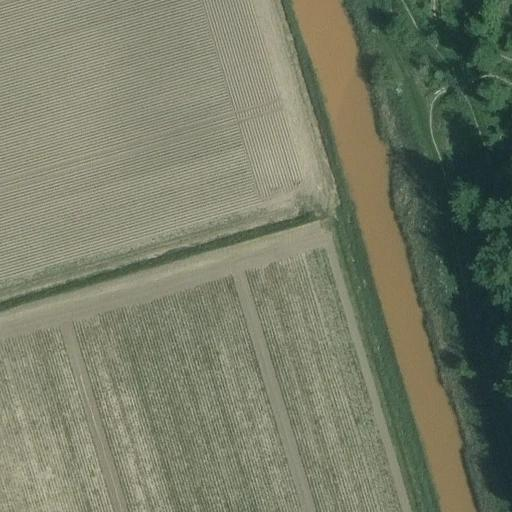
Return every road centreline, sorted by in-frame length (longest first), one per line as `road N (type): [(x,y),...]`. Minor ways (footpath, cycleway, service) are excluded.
road 1 (track): [(511,478),(450,252),(432,148)]
road 2 (track): [(374,0),(432,148)]
